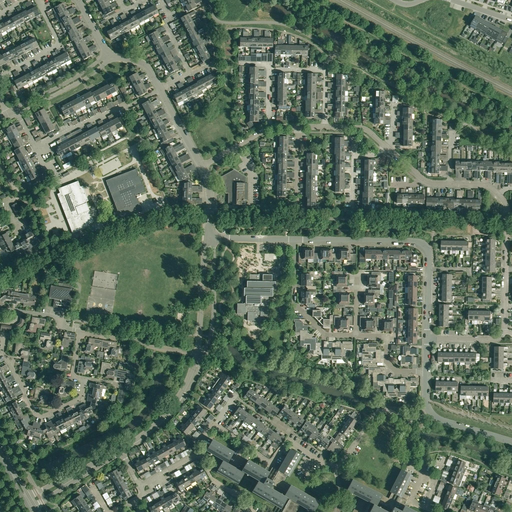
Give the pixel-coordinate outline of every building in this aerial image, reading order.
[(55,14),(57,13),(65,9),(62,4),(64,3),(66,0),(62,0),(57,3),(59,6),(52,9),(55,14)] [(200,0),(199,0),(186,7),(189,12),(196,8),(195,5),(201,2),(200,0)] [(149,9),(153,17),(158,14),(152,1),(150,2),(152,7),(149,9)] [(108,2),(100,6),(103,11),(115,4),(114,2),(110,5),(108,2)] [(116,6),(115,4),(103,11),(104,13),(104,15),(103,16),(104,19),(108,17),(107,15),(113,12),(112,8),(116,6)] [(142,6),(149,19),(153,17),(149,9),(146,10),(144,5),(142,6)] [(31,10),(35,18),(40,15),(36,7),(33,8),(31,10)] [(66,11),(65,9),(57,13),(60,18),(70,12),(69,10),(66,11)] [(28,11),(26,12),(30,20),(35,18),(31,10),(28,11)] [(25,23),(30,20),(26,12),(26,11),(22,13),(21,14),(25,22),(25,23)] [(140,14),(144,22),(149,19),(144,11),(143,12),(140,14)] [(195,11),(180,19),(183,24),(191,20),(190,17),(196,14),(195,11)] [(60,18),(62,23),(70,18),(69,16),(72,15),(70,12),(60,18)] [(21,26),(20,24),(16,16),(13,17),(13,16),(12,16),(10,13),(9,14),(15,27),(16,29),(21,26)] [(6,21),(11,29),(15,27),(9,14),(7,15),(9,20),(6,21)] [(19,15),(16,16),(20,24),(25,22),(21,14),(19,15)] [(139,24),(144,22),(140,14),(137,15),(135,16),(139,24)] [(130,19),(130,20),(131,20),(135,28),(140,25),(139,24),(135,16),(133,17),(130,19)] [(476,16),(474,20),(471,18),(468,23),(471,25),(470,27),(475,30),(481,19),(476,16)] [(2,24),(6,32),(11,29),(6,21),(3,23),(1,18),(0,18),(0,20),(1,22),(2,24)] [(70,18),(62,23),(59,24),(62,29),(65,27),(75,22),(74,19),(71,21),(70,18)] [(191,20),(183,24),(186,29),(200,21),(199,19),(192,22),(191,20)] [(486,22),(481,19),(475,30),(480,33),(486,22)] [(130,30),(135,28),(131,20),(130,20),(128,21),(126,22),(130,30)] [(200,21),(186,29),(188,33),(196,29),(195,27),(201,23),(200,21)] [(65,27),(67,32),(75,28),(74,26),(77,24),(75,22),(65,27)] [(124,24),(121,25),(125,33),(130,30),(126,22),(124,24)] [(486,35),(492,25),(486,22),(480,33),(486,35)] [(120,35),(125,33),(121,25),(119,26),(117,23),(115,24),(120,35)] [(114,29),(111,30),(116,38),(120,35),(115,24),(112,26),(114,29)] [(497,28),(492,25),(486,35),(491,38),(497,28)] [(156,32),(152,34),(149,36),(145,37),(148,42),(151,41),(159,37),(158,34),(165,30),(163,26),(156,30),(156,32)] [(67,32),(70,37),(78,33),(79,32),(82,31),(80,28),(76,30),(75,28),(67,32)] [(196,29),(188,33),(191,38),(205,30),(204,28),(197,32),(196,29)] [(502,30),(497,28),(491,38),(496,41),(502,30)] [(116,38),(111,30),(107,32),(111,40),(116,38)] [(205,30),(191,38),(193,43),(201,39),(200,36),(206,33),(205,30)] [(507,33),(502,30),(496,41),(502,44),(503,42),(505,44),(508,39),(506,37),(507,33)] [(83,33),(82,31),(79,32),(78,33),(70,37),(72,42),(73,41),(81,37),(80,34),(83,33)] [(73,41),(76,46),(87,40),(85,38),(83,39),(81,37),(73,41)] [(160,39),(159,37),(151,41),(154,46),(162,41),(160,39)] [(33,49),(35,48),(38,47),(34,39),(29,41),(33,49)] [(193,43),(192,43),(194,48),(202,44),(204,44),(204,43),(206,42),(208,41),(206,39),(202,41),(201,39),(193,43)] [(88,42),(87,40),(76,46),(78,51),(86,46),(85,44),(88,42)] [(194,48),(197,53),(205,49),(204,46),(211,42),(210,40),(208,41),(206,42),(204,43),(204,44),(202,44),(194,48)] [(25,44),(24,44),(29,52),(32,50),(33,49),(29,41),(25,44)] [(154,46),(156,50),(165,46),(165,45),(164,46),(163,44),(162,41),(154,46)] [(310,54),(310,45),(307,45),(307,47),(304,46),(304,43),(302,43),(301,55),(301,58),(307,58),(307,54),(310,54)] [(26,53),(29,52),(24,44),(20,46),(24,54),(26,53)] [(24,54),(20,46),(15,49),(19,57),(22,55),(24,54)] [(78,51),(81,55),(92,50),(90,47),(88,49),(86,46),(78,51)] [(167,49),(165,46),(156,50),(159,55),(160,55),(160,54),(168,50),(169,50),(172,48),(172,46),(167,49)] [(199,58),(210,52),(213,50),(212,48),(209,50),(206,51),(205,49),(197,53),(195,54),(197,59),(199,57),(199,58)] [(19,57),(15,49),(10,51),(14,59),(16,58),(19,57)] [(93,52),(92,50),(81,55),(83,60),(91,56),(90,54),(93,52)] [(160,55),(162,59),(170,55),(169,52),(168,50),(160,54),(160,55)] [(10,51),(5,54),(9,62),(12,60),(14,59),(10,51)] [(54,53),(60,66),(65,63),(61,55),(58,57),(56,52),(54,53)] [(199,64),(201,67),(210,62),(208,59),(210,59),(209,56),(211,55),(210,52),(199,58),(202,63),(199,64)] [(54,59),(52,60),(56,68),(59,66),(60,66),(54,53),(52,54),(54,57),(53,58),(54,59)] [(64,54),(61,55),(65,63),(70,61),(66,53),(64,54)] [(6,63),(9,62),(5,54),(1,56),(0,56),(5,64),(6,63)] [(172,58),(170,55),(162,59),(165,64),(173,60),(172,58)] [(56,68),(52,60),(48,62),(46,57),(44,58),(47,63),(47,64),(52,72),(57,69),(56,68)] [(178,59),(177,57),(174,59),(173,60),(165,64),(167,69),(175,64),(174,61),(178,59)] [(46,65),(43,66),(47,74),(52,72),(47,64),(46,65)] [(175,64),(167,69),(169,72),(167,73),(169,76),(177,72),(181,70),(183,69),(184,69),(182,65),(178,67),(179,68),(178,69),(177,68),(175,64)] [(42,77),(47,74),(43,66),(40,68),(39,65),(36,66),(42,77)] [(35,70),(33,71),(37,79),(42,77),(36,66),(34,67),(35,70)] [(214,73),(211,74),(209,70),(207,71),(209,75),(206,77),(210,85),(215,82),(213,78),(216,77),(214,73)] [(32,82),(37,79),(33,71),(31,73),(28,74),(32,82)] [(336,77),(336,80),(345,80),(348,80),(348,72),(336,72),(336,75),(333,75),(332,77),(336,77)] [(129,77),(131,82),(139,78),(138,76),(137,73),(129,77)] [(26,75),(24,76),(28,84),(32,82),(28,74),(26,75)] [(206,87),(210,85),(206,77),(203,79),(200,74),(199,75),(206,87)] [(206,88),(206,87),(199,75),(197,76),(199,80),(196,82),(197,83),(201,91),(206,88)] [(18,89),(23,87),(19,79),(18,78),(17,76),(15,77),(16,80),(14,82),(10,84),(14,91),(17,89),(18,89)] [(23,87),(28,84),(24,76),(21,78),(19,79),(23,87)] [(139,78),(131,82),(134,87),(142,83),(140,80),(145,77),(144,76),(141,77),(139,78)] [(203,94),(201,91),(197,83),(195,84),(191,77),(189,78),(198,96),(203,94)] [(190,87),(188,88),(193,99),(198,96),(189,78),(186,80),(190,87)] [(114,82),(112,83),(107,85),(112,94),(119,90),(114,82)] [(136,92),(149,85),(148,83),(143,86),(142,83),(134,87),(132,88),(134,93),(136,92)] [(107,85),(102,88),(106,97),(112,94),(107,85)] [(150,87),(149,85),(136,92),(134,93),(137,98),(139,97),(147,93),(145,89),(150,87)] [(188,101),(193,99),(188,88),(185,89),(184,87),(181,88),(187,98),(188,101)] [(102,88),(97,91),(101,100),(106,97),(102,88)] [(182,101),(187,98),(181,88),(179,89),(180,92),(178,93),(182,101)] [(96,103),(101,100),(97,91),(92,94),(95,101),(96,103)] [(91,92),(86,95),(90,103),(95,101),(92,94),(91,92)] [(174,92),(169,94),(173,103),(176,107),(178,106),(177,104),(182,101),(178,93),(175,94),(174,92)] [(85,106),(90,103),(86,95),(80,97),(85,106)] [(80,97),(75,100),(80,109),(85,106),(80,97)] [(80,109),(75,100),(70,103),(75,111),(80,109)] [(141,105),(144,109),(141,110),(142,111),(144,109),(144,110),(152,105),(151,103),(149,100),(141,105)] [(286,106),(286,101),(272,101),(272,103),(277,103),(277,106),(278,106),(278,109),(287,110),(287,106),(286,106)] [(70,103),(65,105),(70,114),(75,111),(70,103)] [(65,117),(70,114),(65,105),(60,108),(65,117)] [(152,105),(144,110),(147,114),(155,110),(153,108),(152,105)] [(344,113),(344,107),(332,107),(332,110),(335,110),(335,113),(334,113),(334,115),(334,118),(343,118),(343,116),(343,113),(344,113)] [(35,114),(38,119),(47,114),(44,109),(35,114)] [(155,110),(147,114),(149,119),(157,115),(156,113),(155,110)] [(317,112),(305,112),(305,121),(313,121),(313,118),(314,118),(314,115),(317,115),(317,112)] [(49,119),(47,114),(38,119),(40,124),(49,119)] [(149,119),(152,124),(160,120),(159,120),(158,117),(157,115),(149,119)] [(249,116),(249,122),(247,123),(250,128),(257,124),(256,122),(258,122),(258,118),(264,119),(264,116),(249,116)] [(120,117),(118,119),(117,118),(112,121),(117,130),(122,127),(125,125),(120,117)] [(43,129),(52,124),(49,119),(40,124),(43,129)] [(160,120),(152,124),(154,129),(155,128),(168,121),(167,120),(162,122),(161,119),(159,120),(160,120)] [(107,124),(112,132),(117,130),(112,121),(107,124)] [(155,128),(158,133),(166,129),(164,126),(169,123),(168,121),(155,128)] [(55,130),(52,124),(43,129),(46,134),(55,130)] [(102,126),(107,135),(112,132),(107,124),(102,126)] [(8,135),(16,130),(14,125),(5,130),(8,135)] [(107,135),(102,126),(97,129),(101,136),(102,138),(107,135)] [(91,130),(96,139),(101,136),(97,129),(96,127),(91,130)] [(167,132),(166,129),(158,133),(160,138),(168,134),(167,132)] [(19,135),(16,130),(8,135),(10,140),(19,135)] [(96,139),(91,130),(86,132),(91,141),(96,139)] [(91,141),(86,132),(81,135),(86,144),(87,146),(92,144),(91,141)] [(168,134),(160,138),(163,143),(161,144),(162,147),(168,144),(166,141),(171,139),(169,135),(168,134)] [(276,137),(276,143),(293,143),(293,141),(290,141),(290,140),(288,140),(288,137),(286,137),(286,135),(279,134),(279,137),(276,137)] [(13,145),(22,140),(19,135),(10,140),(8,141),(11,146),(13,145)] [(86,144),(81,135),(76,138),(81,147),(86,144)] [(81,147),(76,138),(71,141),(76,149),(81,147)] [(22,140),(13,145),(16,150),(23,146),(25,145),(22,140)] [(71,152),(76,149),(71,141),(66,143),(71,152)] [(71,152),(66,143),(61,146),(65,155),(71,152)] [(163,156),(166,155),(178,148),(177,146),(173,148),(174,148),(173,148),(171,145),(166,148),(165,146),(163,147),(164,149),(161,151),(163,156)] [(17,156),(25,151),(23,146),(16,150),(14,151),(17,156)] [(65,155),(61,146),(56,149),(60,157),(65,155)] [(178,148),(166,155),(169,160),(177,156),(175,153),(176,152),(176,153),(180,151),(178,148)] [(19,161),(28,157),(25,151),(17,156),(19,161)] [(306,155),(306,159),(315,159),(315,154),(310,154),(310,151),(302,151),(302,155),(306,155)] [(177,156),(169,160),(172,165),(184,159),(183,156),(179,158),(179,159),(178,159),(177,156)] [(22,166),(31,162),(28,157),(19,161),(22,166)] [(184,159),(172,165),(169,167),(172,172),(182,167),(181,163),(182,163),(185,161),(184,159)] [(25,171),(34,167),(31,162),(22,166),(25,171)] [(454,171),(456,171),(456,174),(459,174),(459,171),(461,171),(461,162),(456,162),(456,163),(453,163),(453,170),(454,170),(454,171)] [(34,167),(25,171),(27,177),(36,172),(34,167)] [(182,167),(172,172),(175,177),(190,170),(188,167),(185,169),(184,170),(182,167)] [(138,174),(139,174),(138,172),(137,172),(136,169),(106,181),(107,184),(106,184),(107,186),(108,186),(120,218),(142,210),(140,206),(141,206),(140,204),(139,204),(136,196),(145,192),(138,174)] [(191,172),(190,170),(175,177),(176,180),(179,178),(180,181),(185,179),(188,177),(186,174),(187,174),(191,172)] [(246,177),(238,173),(234,170),(220,178),(225,186),(222,188),(225,194),(228,194),(228,203),(232,203),(232,205),(246,205),(247,201),(248,201),(248,184),(246,184),(246,177)] [(39,177),(36,172),(27,177),(30,181),(31,181),(33,185),(40,181),(38,177),(39,177)] [(86,202),(88,201),(82,186),(80,187),(78,181),(58,189),(61,197),(58,198),(67,220),(70,219),(74,231),(89,225),(88,224),(93,222),(86,202)] [(315,208),(315,203),(306,202),(306,205),(303,205),(303,210),(308,211),(308,208),(315,208)] [(25,235),(25,236),(27,240),(26,240),(28,245),(29,245),(34,242),(37,240),(33,232),(32,233),(30,229),(28,230),(29,232),(30,233),(25,235)] [(0,236),(0,244),(1,245),(6,242),(5,241),(10,239),(9,238),(7,234),(8,234),(10,233),(9,231),(5,233),(6,234),(0,236)] [(31,249),(29,245),(28,245),(26,240),(27,240),(25,236),(23,237),(24,239),(24,240),(21,242),(20,242),(22,246),(21,247),(24,252),(31,249)] [(9,248),(11,252),(13,246),(10,240),(11,240),(13,239),(12,237),(9,238),(10,239),(5,241),(6,242),(1,245),(4,251),(9,248)] [(19,243),(13,246),(11,252),(15,250),(18,255),(24,252),(21,247),(22,246),(20,242),(21,242),(19,239),(17,240),(18,242),(19,243)] [(308,259),(308,249),(302,249),(302,255),(299,255),(299,253),(298,262),(302,262),(302,259),(308,259)] [(316,263),(317,255),(313,255),(314,250),(308,249),(308,259),(313,260),(313,263),(316,263)] [(321,249),(321,250),(320,250),(320,255),(317,255),(316,263),(320,263),(320,260),(326,260),(326,250),(326,249),(321,249)] [(326,250),(326,260),(328,260),(328,263),(334,263),(335,255),(331,255),(332,250),(326,250)] [(341,260),(343,260),(344,250),(338,250),(338,256),(335,255),(334,263),(340,263),(341,260)] [(350,250),(344,250),(343,260),(346,260),(346,263),(352,263),(353,254),(352,254),(352,256),(349,256),(350,250)] [(370,259),(370,251),(365,251),(365,254),(359,253),(359,262),(365,263),(365,259),(370,259)] [(301,279),(301,280),(311,280),(311,277),(313,277),(313,275),(314,275),(314,272),(308,271),(308,275),(301,274),(301,275),(301,276),(301,279)] [(336,278),(336,281),(346,281),(346,275),(341,275),(341,272),(342,272),(333,272),(333,278),(336,278)] [(367,275),(367,281),(377,282),(377,276),(380,276),(380,273),(371,272),(371,273),(373,273),(373,276),(367,275)] [(408,276),(408,282),(416,282),(417,276),(413,276),(413,273),(405,273),(405,276),(408,276)] [(272,275),(259,275),(250,275),(249,282),(247,282),(246,289),(244,289),(243,296),(246,296),(245,303),(244,303),(244,304),(237,304),(237,314),(246,314),(246,313),(247,313),(247,321),(258,321),(258,315),(260,315),(260,317),(270,317),(271,308),(266,308),(266,306),(268,306),(268,297),(272,297),(272,290),(275,290),(275,282),(276,280),(272,280),(272,275)] [(311,284),(311,280),(301,280),(301,281),(301,285),(301,286),(307,286),(307,289),(316,290),(316,286),(313,286),(313,284),(311,284)] [(333,290),(336,290),(341,290),(341,287),(346,287),(346,281),(336,281),(336,287),(333,286),(333,290)] [(373,287),(372,290),(380,291),(380,285),(377,284),(377,282),(367,281),(367,287),(373,287)] [(53,307),(58,308),(70,310),(72,299),(70,299),(73,286),(62,284),(62,288),(51,286),(49,298),(54,299),(53,307)] [(316,293),(316,290),(307,289),(307,292),(301,292),(301,293),(300,294),(300,297),(301,297),(301,298),(310,298),(310,295),(312,295),(312,293),(316,293)] [(341,290),(336,290),(336,293),(339,293),(339,299),(349,299),(349,293),(343,293),(344,290),(341,290)] [(380,291),(372,290),(369,290),(369,293),(364,293),(364,299),(374,299),(374,296),(377,297),(377,294),(380,294),(380,291)] [(9,304),(13,304),(15,292),(8,291),(7,296),(4,296),(6,301),(9,302),(9,304)] [(20,303),(22,294),(18,294),(18,292),(15,292),(13,304),(16,305),(17,303),(20,303)] [(23,306),(27,306),(29,294),(25,294),(25,295),(22,294),(20,303),(24,304),(23,306)] [(29,294),(27,306),(31,307),(31,305),(34,306),(36,297),(32,296),(32,295),(29,294)] [(310,302),(310,298),(301,298),(301,299),(300,299),(300,302),(301,303),(301,304),(307,304),(307,307),(315,308),(316,304),(312,304),(312,302),(310,302)] [(349,305),(349,299),(339,299),(339,305),(336,305),(336,308),(345,308),(343,308),(343,305),(349,305)] [(374,303),(374,299),(364,299),(364,305),(369,305),(369,308),(381,309),(381,305),(376,305),(376,303),(374,303)] [(312,317),(314,317),(315,318),(315,319),(317,320),(318,322),(322,318),(320,317),(321,311),(322,311),(323,310),(323,308),(317,308),(317,310),(312,310),(312,317)] [(323,328),(325,328),(329,328),(329,324),(332,324),(333,315),(330,315),(329,316),(329,320),(323,320),(322,318),(318,322),(320,323),(321,325),(323,326),(323,328)] [(337,329),(343,329),(343,319),(340,319),(340,316),(334,316),(334,325),(334,324),(337,324),(337,329)] [(13,327),(1,325),(0,330),(15,332),(24,325),(26,318),(20,317),(19,322),(13,327)] [(28,322),(27,331),(35,332),(36,328),(39,326),(45,326),(46,320),(32,317),(31,323),(28,322)] [(343,319),(343,329),(349,330),(349,324),(352,324),(352,326),(352,317),(346,317),(346,320),(343,319)] [(363,330),(369,330),(369,320),(364,320),(365,317),(360,317),(360,326),(360,324),(363,324),(363,330)] [(369,320),(369,330),(374,330),(375,325),(378,325),(378,317),(372,317),(372,320),(369,320)] [(378,317),(378,325),(381,325),(381,331),(387,331),(387,321),(381,321),(381,317),(378,317)] [(387,321),(387,331),(392,331),(393,326),(396,326),(396,327),(396,328),(396,319),(393,318),(393,321),(387,321)] [(300,331),(307,331),(307,326),(302,326),(302,322),(299,322),(299,319),(301,319),(294,319),(294,322),(295,322),(295,327),(295,333),(300,333),(300,331)] [(312,339),(312,334),(307,334),(307,331),(300,331),(300,333),(295,333),(295,336),(300,336),(300,341),(303,341),(303,339),(312,339)] [(63,338),(60,337),(59,346),(68,347),(68,343),(72,340),(74,341),(75,334),(64,332),(63,338)] [(51,335),(41,333),(39,340),(42,340),(44,344),(43,348),(52,349),(53,347),(55,347),(56,341),(50,340),(51,335)] [(303,341),(303,344),(310,344),(310,350),(313,350),(317,350),(317,343),(317,339),(316,337),(315,337),(315,339),(312,339),(303,339),(303,341)] [(416,344),(416,338),(408,337),(408,343),(409,343),(409,346),(416,347),(416,344)] [(100,340),(89,338),(88,344),(85,343),(83,352),(92,353),(93,349),(96,346),(98,347),(100,340)] [(116,343),(105,341),(104,348),(107,348),(109,351),(108,356),(117,357),(118,349),(115,348),(116,343)] [(25,349),(22,346),(23,343),(16,342),(14,353),(19,354),(19,357),(28,358),(29,350),(25,349)] [(321,355),(321,359),(326,360),(331,360),(332,353),(328,353),(328,343),(327,342),(326,342),(326,348),(323,348),(323,355),(321,355)] [(342,355),(342,356),(345,356),(345,350),(352,350),(352,345),(352,342),(342,342),(342,345),(340,344),(340,342),(336,342),(335,343),(335,345),(337,345),(337,348),(340,348),(340,355),(342,355)] [(311,355),(313,355),(318,355),(321,355),(323,355),(323,348),(320,348),(320,343),(317,343),(317,350),(313,350),(310,350),(309,351),(311,355)] [(362,349),(362,355),(371,355),(371,352),(376,352),(381,352),(381,351),(380,350),(376,350),(376,347),(376,343),(368,343),(368,344),(363,344),(363,349),(362,349)] [(342,360),(342,356),(342,355),(340,355),(340,348),(337,348),(337,345),(335,345),(335,353),(332,353),(331,360),(336,360),(336,363),(345,363),(342,360)] [(403,356),(413,356),(413,355),(418,355),(418,350),(417,350),(417,347),(410,347),(410,348),(403,348),(403,356)] [(66,370),(68,356),(62,355),(61,360),(58,363),(53,362),(52,370),(60,372),(61,369),(66,370)] [(363,369),(368,369),(368,364),(375,364),(375,359),(371,359),(371,355),(362,355),(362,361),(363,361),(363,369)] [(413,358),(413,356),(403,356),(401,356),(400,356),(399,358),(399,360),(400,361),(401,361),(401,362),(400,362),(400,367),(408,367),(408,363),(413,364),(413,365),(416,365),(417,364),(420,364),(420,359),(416,358),(413,358)] [(84,360),(84,363),(79,362),(77,373),(84,374),(84,371),(87,369),(92,370),(93,361),(90,361),(91,358),(86,357),(86,360),(84,360)] [(29,367),(30,362),(23,361),(21,374),(26,375),(25,378),(34,380),(36,371),(31,371),(29,367)] [(110,369),(108,366),(108,364),(102,362),(100,373),(105,374),(105,377),(114,379),(115,370),(110,369)] [(375,367),(375,364),(368,364),(368,369),(368,374),(372,374),(373,374),(373,372),(380,372),(385,373),(385,369),(384,367),(375,367)] [(0,371),(0,378),(4,376),(3,373),(8,370),(7,368),(0,371)] [(129,378),(127,375),(128,372),(121,371),(119,382),(124,383),(124,386),(132,387),(134,379),(129,378)] [(373,383),(377,383),(377,381),(385,381),(385,376),(380,376),(380,372),(373,372),(373,374),(372,374),(372,377),(373,377),(373,383)] [(222,378),(221,380),(228,385),(231,380),(222,373),(220,376),(222,378)] [(4,376),(0,378),(0,385),(9,380),(8,378),(6,379),(4,376)] [(388,381),(385,381),(377,381),(377,383),(373,383),(373,388),(380,388),(380,386),(383,386),(383,392),(386,392),(388,392),(388,384),(391,385),(391,381),(393,381),(393,379),(392,378),(388,378),(388,381)] [(407,392),(410,392),(410,387),(417,387),(417,381),(405,381),(405,379),(401,378),(400,379),(400,382),(402,382),(402,385),(405,385),(405,392),(407,392)] [(0,385),(0,388),(2,391),(10,387),(8,384),(11,383),(9,380),(0,385)] [(221,380),(217,385),(224,389),(228,385),(221,380)] [(75,383),(61,381),(61,386),(57,386),(56,394),(65,396),(66,391),(69,389),(74,390),(75,383)] [(396,397),(396,389),(393,389),(393,381),(391,381),(391,385),(388,384),(388,392),(386,392),(386,396),(391,396),(391,397),(396,397)] [(406,397),(407,392),(405,392),(405,385),(402,385),(402,382),(400,382),(400,389),(396,389),(396,397),(401,397),(401,396),(406,397)] [(92,391),(102,393),(102,389),(103,389),(104,386),(95,384),(90,383),(89,387),(93,388),(92,391)] [(217,385),(214,389),(221,394),(224,389),(217,385)] [(2,391),(4,397),(5,397),(15,391),(14,388),(12,389),(10,387),(2,391)] [(42,391),(42,388),(35,387),(34,398),(39,399),(38,402),(47,403),(49,395),(44,394),(42,391)] [(221,394),(214,389),(212,388),(210,391),(211,392),(210,394),(217,399),(221,394)] [(250,399),(255,393),(251,390),(252,389),(250,388),(243,398),(246,400),(248,398),(250,399)] [(16,397),(14,394),(20,391),(19,389),(15,391),(5,397),(4,397),(2,398),(5,403),(16,397)] [(88,394),(87,398),(102,400),(102,397),(101,396),(102,393),(92,391),(92,395),(88,394)] [(255,391),(255,393),(250,399),(255,403),(259,396),(256,393),(256,392),(255,391)] [(207,400),(214,404),(217,399),(210,394),(208,393),(206,396),(208,397),(207,399),(207,400)] [(255,403),(259,406),(260,406),(264,399),(261,397),(261,396),(260,395),(259,396),(255,403)] [(90,406),(94,409),(95,409),(95,405),(101,406),(101,404),(101,403),(104,404),(105,403),(105,401),(102,400),(87,398),(87,401),(91,402),(90,406)] [(210,409),(214,404),(207,400),(207,399),(205,398),(203,400),(205,402),(203,404),(210,409)] [(265,398),(264,399),(260,406),(259,406),(258,408),(261,410),(262,408),(264,410),(269,403),(265,400),(266,399),(265,398)] [(7,407),(10,412),(21,406),(20,404),(17,405),(16,402),(7,407)] [(264,410),(269,413),(270,413),(274,407),(274,406),(270,404),(271,403),(270,402),(269,403),(264,410)] [(10,412),(13,417),(22,412),(20,410),(26,406),(25,404),(21,406),(10,412)] [(81,405),(88,418),(89,421),(93,419),(91,417),(94,415),(92,410),(94,409),(90,406),(87,407),(85,404),(81,405)] [(88,418),(81,405),(78,407),(80,411),(77,412),(81,421),(85,419),(85,420),(88,418)] [(198,409),(196,411),(202,417),(206,412),(198,405),(196,408),(198,409)] [(275,405),(274,406),(274,407),(270,413),(269,413),(268,415),(270,417),(272,415),(274,417),(279,410),(275,407),(276,406),(275,405)] [(285,417),(289,410),(285,407),(286,406),(285,405),(278,415),(281,417),(282,415),(285,417)] [(237,416),(239,418),(244,411),(246,409),(243,407),(241,409),(239,407),(233,416),(235,418),(237,416)] [(290,409),(289,410),(285,417),(289,420),(288,422),(294,414),(290,411),(291,410),(290,409)] [(195,410),(191,415),(198,421),(202,417),(196,411),(195,410)] [(73,411),(70,412),(76,423),(81,421),(77,412),(74,413),(73,411)] [(243,422),(244,421),(249,414),(244,411),(239,418),(243,420),(242,422),(243,422)] [(14,421),(16,424),(29,417),(27,414),(23,416),(21,413),(22,413),(22,412),(13,417),(15,421),(14,421)] [(66,417),(70,426),(76,423),(70,412),(68,414),(69,416),(66,417)] [(292,422),(294,424),(299,417),(295,414),(296,413),(295,412),(294,414),(288,422),(291,424),(292,422)] [(65,429),(70,426),(66,417),(63,419),(60,413),(58,414),(60,418),(65,429)] [(56,423),(60,431),(65,429),(60,418),(58,414),(55,415),(58,421),(55,423),(56,423)] [(254,418),(249,414),(244,421),(243,422),(243,423),(248,427),(249,425),(249,424),(254,418)] [(194,426),(198,421),(191,415),(187,420),(194,426)] [(344,420),(346,422),(347,422),(353,427),(357,422),(347,415),(344,420)] [(300,416),(299,417),(294,424),(293,426),(295,428),(297,426),(299,427),(304,421),(300,418),(301,417),(300,416)] [(24,427),(25,429),(28,425),(27,422),(30,420),(29,417),(16,424),(19,430),(24,427)] [(256,420),(254,418),(249,424),(249,425),(253,427),(252,429),(253,429),(254,428),(258,422),(259,421),(260,419),(257,417),(256,420)] [(190,430),(194,426),(187,420),(183,424),(190,430)] [(307,420),(306,422),(298,432),(301,434),(303,432),(305,433),(312,424),(307,420)] [(56,433),(60,431),(56,423),(53,425),(51,421),(47,423),(54,436),(57,434),(56,433)] [(258,433),(259,432),(263,425),(265,423),(262,421),(261,423),(259,421),(258,422),(254,428),(258,431),(257,432),(258,433)] [(26,436),(32,438),(37,423),(33,422),(32,426),(28,425),(25,429),(28,430),(26,436)] [(347,422),(346,422),(344,426),(343,425),(342,426),(343,427),(350,432),(352,433),(354,430),(352,429),(353,427),(347,422)] [(40,425),(37,423),(32,438),(39,439),(40,434),(43,435),(43,430),(39,429),(40,425)] [(43,430),(43,435),(46,434),(48,438),(54,436),(47,423),(44,424),(46,428),(43,430)] [(190,430),(183,424),(182,423),(180,426),(182,428),(180,430),(186,435),(190,430)] [(308,435),(310,437),(315,429),(317,428),(312,424),(305,433),(303,436),(306,438),(308,435)] [(268,428),(263,425),(259,432),(262,434),(262,436),(263,436),(264,435),(268,428)] [(348,434),(350,432),(343,427),(340,431),(339,430),(338,431),(339,432),(345,436),(348,438),(350,435),(348,434)] [(273,432),(268,428),(264,435),(267,438),(266,439),(268,440),(269,439),(268,438),(273,432)] [(315,429),(310,437),(308,439),(311,441),(313,439),(315,441),(319,434),(316,431),(317,430),(315,429)] [(271,443),(272,443),(273,442),(278,436),(278,435),(280,433),(277,432),(276,434),(273,432),(268,438),(269,439),(272,441),(271,443)] [(332,443),(328,449),(327,449),(335,456),(340,449),(342,450),(344,446),(340,443),(345,436),(339,432),(332,443)] [(320,433),(319,434),(315,441),(320,444),(324,437),(321,435),(321,433),(320,433)] [(273,442),(272,443),(272,444),(274,446),(276,444),(278,446),(285,437),(282,435),(280,437),(278,435),(278,436),(273,442)] [(177,438),(179,440),(176,441),(180,448),(186,445),(180,436),(177,438)] [(325,447),(328,449),(332,443),(324,437),(320,444),(318,446),(321,448),(322,446),(325,448),(325,447)] [(174,443),(171,444),(175,451),(180,448),(176,441),(175,439),(172,440),(174,443)] [(243,475),(240,473),(241,472),(227,464),(228,462),(234,453),(229,450),(228,451),(226,449),(226,448),(221,446),(215,443),(215,442),(212,440),(207,449),(207,450),(206,451),(214,456),(223,461),(222,463),(216,472),(221,475),(221,474),(224,475),(224,476),(228,479),(229,478),(235,482),(235,483),(238,485),(239,483),(243,475)] [(175,451),(171,444),(166,447),(170,454),(175,451)] [(170,454),(166,447),(165,445),(162,446),(163,449),(161,450),(165,457),(170,454)] [(282,508),(286,500),(287,498),(289,499),(281,511),(284,511),(291,501),(291,500),(311,511),(313,511),(319,502),(315,500),(314,500),(312,499),(312,498),(307,495),(307,496),(304,494),(300,491),(299,492),(293,488),(293,487),(284,482),(287,476),(289,477),(291,473),(291,472),(292,469),(293,469),(296,465),(295,465),(298,458),(299,459),(301,456),(290,449),(290,450),(278,471),(278,470),(278,471),(272,468),(269,473),(268,473),(269,473),(268,475),(261,471),(262,469),(257,466),(256,467),(250,463),(251,462),(247,461),(242,470),(241,472),(240,473),(243,475),(244,473),(258,481),(257,483),(253,491),(252,492),(256,495),(257,494),(259,496),(259,497),(264,500),(264,499),(267,500),(266,501),(271,504),(272,503),(278,507),(277,508),(281,509),(282,508)] [(165,457),(161,450),(156,453),(159,460),(165,457)] [(38,454),(37,453),(29,451),(26,459),(38,454)] [(150,456),(154,463),(159,460),(156,453),(154,451),(151,452),(153,455),(150,456)] [(145,459),(149,466),(154,463),(150,456),(149,453),(146,455),(147,458),(145,459)] [(140,462),(144,469),(149,466),(145,459),(144,458),(139,460),(140,462)] [(138,472),(144,469),(140,462),(139,460),(136,461),(137,463),(134,465),(138,472)] [(456,466),(466,470),(467,467),(465,466),(466,463),(458,460),(456,466)] [(464,474),(466,470),(456,466),(454,472),(461,475),(462,473),(464,474)] [(201,478),(201,479),(202,481),(205,479),(203,477),(206,476),(202,468),(197,471),(201,478)] [(191,474),(195,482),(197,481),(198,483),(202,481),(201,479),(201,478),(197,471),(195,469),(193,471),(194,473),(191,474)] [(120,471),(118,472),(116,470),(107,475),(109,478),(111,477),(112,479),(119,475),(122,474),(120,471)] [(415,511),(411,510),(411,511),(403,508),(404,507),(404,506),(398,503),(401,497),(401,498),(401,497),(412,476),(401,470),(399,473),(400,474),(397,480),(396,479),(394,484),(394,485),(393,488),(392,487),(390,492),(391,493),(389,499),(382,495),(381,495),(379,494),(378,494),(372,491),(372,490),(367,488),(367,489),(364,487),(365,486),(360,484),(359,485),(356,483),(357,482),(352,480),(351,482),(347,490),(346,491),(369,503),(360,498),(352,511),(366,511),(371,503),(373,505),(372,507),(369,511),(415,511)] [(454,472),(452,476),(452,477),(461,481),(464,475),(461,475),(454,472)] [(190,485),(195,482),(191,474),(186,477),(190,485)] [(120,477),(119,475),(112,479),(115,483),(113,484),(114,485),(115,485),(116,484),(122,480),(125,479),(123,476),(120,477)] [(183,479),(181,480),(185,488),(186,489),(191,486),(190,485),(186,477),(185,475),(182,477),(183,479)] [(461,481),(452,477),(452,476),(449,475),(448,477),(451,478),(449,483),(459,487),(461,481)] [(496,482),(503,485),(506,486),(507,482),(505,481),(506,479),(496,475),(494,478),(497,479),(496,482)] [(117,490),(118,490),(125,486),(128,485),(126,482),(124,483),(122,480),(116,484),(115,485),(117,489),(116,489),(117,490)] [(184,491),(183,489),(185,488),(181,480),(176,483),(180,491),(180,490),(181,493),(184,491)] [(492,486),(501,490),(503,485),(496,482),(494,481),(492,486),(494,486),(494,487),(492,486)] [(447,491),(455,494),(457,488),(450,485),(447,491)] [(119,495),(120,495),(121,495),(128,491),(125,486),(118,490),(120,494),(119,495)] [(489,492),(491,493),(499,496),(501,490),(492,486),(491,486),(489,492)] [(123,498),(124,500),(131,496),(133,495),(131,492),(130,493),(128,491),(121,495),(120,495),(119,496),(120,499),(123,498)] [(160,499),(161,501),(159,502),(163,509),(168,506),(169,509),(169,508),(164,499),(162,495),(161,492),(160,491),(157,492),(158,494),(159,496),(160,496),(161,498),(160,499)] [(206,502),(207,502),(211,495),(212,496),(213,493),(210,491),(209,494),(206,492),(204,496),(203,495),(201,497),(197,500),(201,505),(206,502)] [(447,491),(445,497),(453,500),(455,494),(447,491)] [(175,493),(169,496),(173,503),(179,500),(175,493)] [(219,497),(218,499),(216,499),(212,506),(217,509),(221,502),(223,500),(224,498),(226,495),(222,493),(220,498),(219,497)] [(80,495),(71,501),(75,507),(76,506),(84,500),(80,495)] [(212,506),(216,499),(212,496),(211,495),(207,502),(212,506)] [(173,503),(169,496),(164,499),(169,508),(172,507),(171,505),(173,503)] [(445,497),(443,502),(451,505),(453,500),(445,497)] [(79,511),(80,510),(87,505),(84,500),(76,506),(79,511)] [(159,502),(154,505),(157,511),(158,511),(163,509),(159,502)] [(222,511),(226,505),(221,502),(217,509),(221,511),(222,511)] [(451,505),(443,502),(441,508),(448,511),(451,505)] [(475,511),(478,504),(472,502),(469,510),(475,511)]
